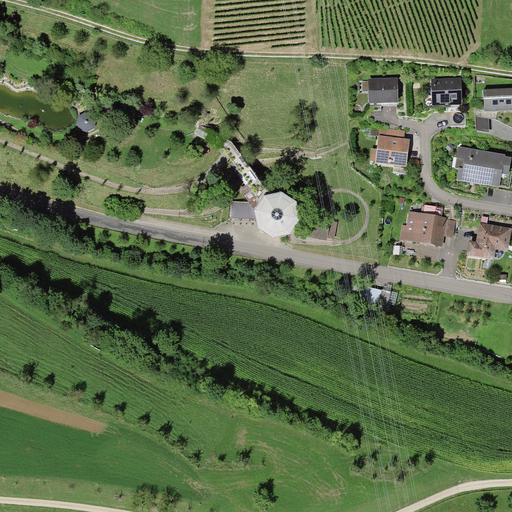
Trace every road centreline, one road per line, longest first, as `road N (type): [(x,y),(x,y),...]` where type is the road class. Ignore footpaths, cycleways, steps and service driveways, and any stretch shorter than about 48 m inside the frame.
road 1 (unclassified): [(0,194),(230,247),(511,291)]
road 2 (track): [(0,0),(185,50),(387,58),(511,73)]
road 3 (track): [(483,484),(360,430)]
